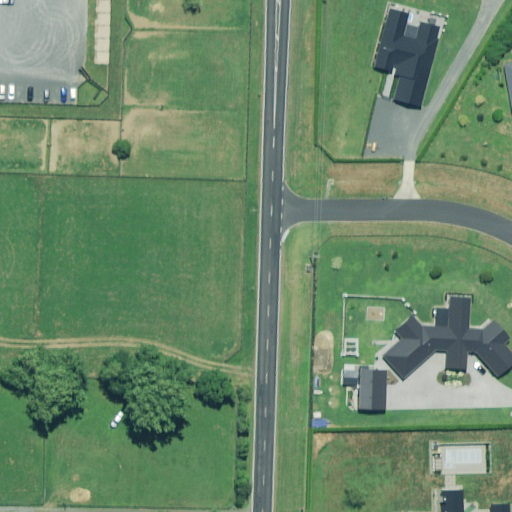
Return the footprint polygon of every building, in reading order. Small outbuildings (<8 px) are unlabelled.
[(411,14),(387,7),(369,69),(389,75),(393,63),(398,65),(395,75),(400,77),(392,101),(421,109),(440,42),(436,41),(440,27),(419,21),(414,39),(405,37),(411,14)] [(511,60),(502,63),(511,114),(511,60)] [(401,331),(383,347),(399,365),(429,340),(439,341),(438,362),(462,363),(463,339),(489,370),(511,351),(511,348),(500,334),(504,330),(490,312),(476,323),(462,322),(463,292),(451,292),(450,316),(426,315),(413,300),(390,319),(401,331)] [(379,365),(353,364),(351,401),(377,402),(379,365)] [(508,511),(508,505),(488,506),(488,511),(463,511),(463,490),(439,491),(439,511),(508,511)]
